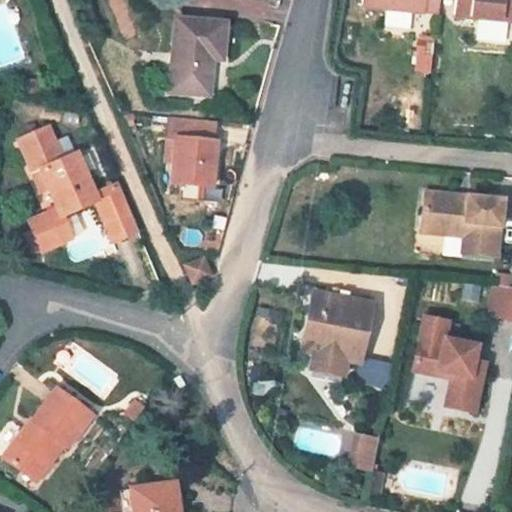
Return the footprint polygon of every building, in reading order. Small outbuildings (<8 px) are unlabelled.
[(439,0),(361,0),(361,7),(438,15),(439,0)] [(511,0),(455,0),(453,17),(478,19),(506,23),(511,23),(511,0)] [(506,23),(478,19),(476,39),(504,43),(506,23)] [(225,25),(176,20),(169,93),(207,97),(211,60),(221,61),(225,25)] [(215,122),(170,117),(167,137),(176,138),(173,162),(171,185),(180,186),(201,187),(211,188),(215,142),(213,142),(215,122)] [(57,209),(28,222),(41,253),(71,239),(61,217),(99,201),(107,223),(129,214),(116,185),(93,195),(75,155),(62,160),(47,128),(18,141),(33,175),(40,171),(49,191),(57,209)] [(176,138),(167,137),(165,161),(173,162),(176,138)] [(40,171),(33,175),(42,194),(49,191),(40,171)] [(201,187),(180,186),(178,201),(200,204),(201,187)] [(461,254),(495,258),(501,201),(423,193),(419,233),(445,236),(462,237),(461,254)] [(129,214),(107,223),(115,242),(136,233),(129,214)] [(98,255),(100,261),(109,257),(106,249),(98,255)] [(202,257),(184,266),(192,284),(210,276),(202,257)] [(491,285),(486,315),(504,319),(510,287),(491,285)] [(311,293),(299,352),(312,354),(309,370),(342,377),(345,362),(359,365),(363,343),(356,342),(360,326),(366,327),(371,306),(345,300),(344,304),(336,302),(337,299),(311,293)] [(417,344),(411,371),(441,377),(441,373),(450,375),(449,379),(447,392),(455,394),(452,409),(472,413),(483,365),(472,362),(475,347),(443,341),(447,323),(423,318),(417,344)] [(356,342),(363,343),(366,327),(360,326),(356,342)] [(90,416),(55,389),(31,423),(29,422),(1,459),(21,473),(27,464),(40,474),(62,445),(65,449),(90,416)] [(455,394),(447,392),(444,407),(452,409),(455,394)] [(134,422),(144,409),(135,402),(125,415),(134,422)] [(354,432),(347,469),(369,473),(377,437),(354,432)] [(40,474),(27,464),(21,473),(34,483),(40,474)] [(385,476),(371,473),(366,492),(381,495),(385,476)] [(169,484),(130,489),(133,511),(177,511),(177,507),(173,507),(169,484)]
